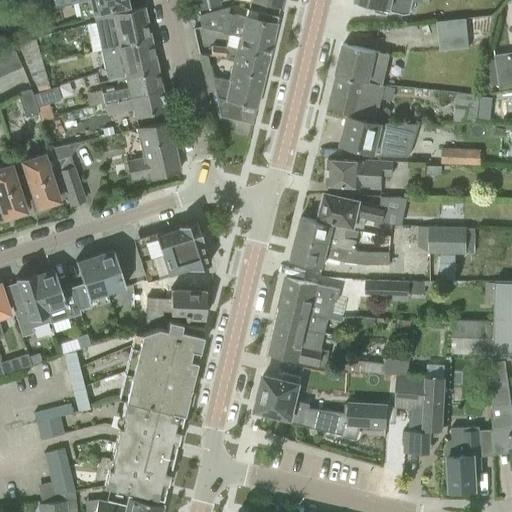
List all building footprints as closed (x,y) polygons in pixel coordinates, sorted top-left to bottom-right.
[(47,0),(49,8),(77,1),(80,16),(126,5),(124,0),(47,0)] [(194,0),(196,10),(219,5),(218,0),(194,0)] [(353,0),(353,1),(374,6),(373,12),(386,15),(387,10),(401,13),(410,13),(413,0),(411,0),(353,0)] [(255,18),(227,11),(228,6),(198,15),(200,27),(201,28),(237,36),(271,44),(277,16),(257,10),(255,18)] [(150,39),(143,7),(95,18),(102,48),(115,45),(116,46),(150,39)] [(464,18),(437,21),(440,49),(467,46),(464,18)] [(265,66),(271,44),(237,36),(234,47),(226,46),(225,49),(212,47),(212,43),(204,42),(201,28),(200,27),(192,28),(197,53),(198,53),(206,54),(233,58),(234,59),(265,66)] [(21,53),(26,66),(42,63),(35,38),(19,44),(21,53)] [(157,69),(150,39),(116,46),(122,78),(125,77),(125,76),(157,69)] [(10,43),(0,47),(0,51),(8,72),(21,66),(10,43)] [(390,54),(375,51),(343,43),(336,73),(368,81),(382,84),(390,54)] [(0,75),(8,72),(0,51),(0,75)] [(211,76),(206,54),(198,53),(203,78),(211,76)] [(260,88),(265,66),(234,59),(233,58),(228,80),(229,80),(260,88)] [(49,88),(42,63),(26,66),(37,91),(31,93),(32,94),(44,90),(49,88)] [(161,88),(157,69),(125,76),(125,77),(126,84),(100,89),(103,101),(161,88)] [(376,118),(385,85),(382,84),(368,81),(336,73),(327,107),(361,115),(376,118)] [(229,80),(228,80),(211,76),(203,78),(206,92),(214,90),(216,98),(256,107),(260,88),(229,80)] [(165,109),(161,88),(103,101),(105,114),(132,108),(133,116),(165,109)] [(36,113),(28,89),(16,93),(24,117),(36,113)] [(52,117),(44,90),(32,94),(40,121),(52,117)] [(458,92),(454,115),(471,118),(475,94),(458,92)] [(480,107),(479,118),(491,119),(492,108),(480,107)] [(347,115),(340,144),(357,148),(360,149),(360,151),(364,152),(374,155),(378,155),(408,156),(409,155),(406,155),(407,124),(419,124),(399,123),(380,122),(367,119),(347,115)] [(172,138),(168,121),(136,128),(139,145),(172,138)] [(111,126),(102,129),(103,135),(113,133),(111,126)] [(179,170),(172,138),(139,145),(142,157),(126,160),(131,181),(179,170)] [(84,199),(65,144),(50,147),(58,171),(69,204),(84,199)] [(442,147),(442,162),(481,164),(482,148),(442,147)] [(63,191),(50,151),(21,160),(35,206),(57,199),(55,193),(63,191)] [(393,163),(348,159),(328,158),(326,184),(360,187),(360,184),(382,185),(382,172),(392,173),(393,163)] [(0,166),(0,211),(2,217),(24,210),(9,164),(0,166)] [(441,174),(441,166),(424,166),(424,174),(441,174)] [(389,210),(384,209),(385,207),(325,193),(320,217),(364,228),(366,219),(375,221),(375,224),(385,226),(389,210)] [(354,251),(358,230),(329,224),(300,217),(295,238),(333,247),(354,251)] [(152,235),(165,274),(190,266),(191,268),(209,262),(196,224),(199,223),(198,220),(195,221),(195,219),(176,225),(177,226),(152,235)] [(467,227),(429,226),(428,253),(466,254),(466,253),(467,228),(467,227)] [(366,251),(354,251),(333,247),(295,238),(290,259),(322,267),(325,257),(345,261),(367,264),(389,264),(388,251),(366,251)] [(124,285),(112,248),(93,254),(105,292),(124,285)] [(105,292),(93,254),(74,260),(82,283),(71,286),(78,309),(89,305),(87,298),(105,292)] [(440,254),(440,279),(454,279),(455,254),(440,254)] [(78,309),(71,286),(60,290),(52,267),(34,273),(34,271),(33,271),(49,323),(80,313),(78,309)] [(49,323),(33,271),(30,272),(30,274),(19,278),(18,276),(14,277),(22,302),(11,305),(19,328),(21,336),(32,333),(30,329),(49,323)] [(333,318),(340,289),(285,277),(278,307),(310,314),(312,315),(328,319),(328,317),(333,318)] [(409,280),(366,279),(365,294),(384,294),(384,299),(409,300),(409,280)] [(411,281),(411,291),(424,291),(424,281),(411,281)] [(494,321),(493,351),(511,351),(511,281),(495,281),(494,321)] [(0,315),(8,313),(4,301),(0,287),(0,337),(3,337),(0,328),(0,315)] [(183,312),(183,317),(203,317),(204,289),(170,288),(169,297),(138,296),(138,297),(133,299),(132,309),(133,309),(133,319),(132,327),(151,320),(151,322),(163,316),(163,311),(183,312)] [(321,349),(328,319),(312,315),(310,314),(278,307),(267,354),(325,367),(329,351),(321,349)] [(132,330),(132,327),(133,319),(116,325),(119,335),(132,330)] [(190,380),(195,360),(188,358),(190,348),(198,350),(203,328),(167,319),(165,329),(158,327),(138,334),(122,398),(182,413),(187,393),(185,389),(182,388),(184,382),(186,383),(190,380)] [(451,320),(451,353),(493,353),(493,351),(494,321),(451,320)] [(57,345),(60,354),(78,348),(75,339),(57,345)] [(77,360),(74,350),(63,354),(66,363),(77,360)] [(26,352),(10,358),(14,370),(30,364),(26,352)] [(397,374),(407,375),(409,357),(385,355),(384,363),(383,372),(397,373),(397,374)] [(383,372),(384,363),(349,359),(348,364),(339,363),(338,368),(383,372)] [(79,369),(77,360),(66,363),(68,372),(79,369)] [(511,413),(504,360),(492,362),(492,429),(492,430),(507,428),(511,458),(511,413)] [(81,379),(79,369),(68,372),(70,382),(81,379)] [(263,374),(254,409),(262,411),(273,414),(272,417),(290,422),(294,401),(300,376),(283,372),(281,379),(263,374)] [(424,409),(426,376),(421,376),(407,375),(397,374),(395,407),(424,409)] [(441,429),(442,409),(443,377),(426,376),(424,409),(423,430),(405,430),(404,451),(429,452),(430,429),(441,429)] [(84,388),(81,379),(70,382),(72,391),(84,388)] [(86,397),(84,388),(72,391),(75,400),(86,397)] [(88,407),(86,397),(75,400),(77,409),(88,407)] [(174,448),(182,413),(122,398),(114,433),(112,441),(102,484),(162,499),(172,455),(174,448)] [(294,401),(290,422),(291,422),(343,435),(346,422),(385,426),(385,417),(394,418),(395,407),(342,404),(342,413),(310,408),(310,405),(294,401)] [(70,403),(58,406),(60,415),(72,412),(70,403)] [(60,415),(58,406),(45,409),(48,418),(59,415),(60,415)] [(48,418),(45,409),(33,412),(36,421),(48,418)] [(61,424),(59,415),(48,418),(50,427),(61,424)] [(50,427),(48,418),(36,421),(38,430),(50,427)] [(64,433),(61,424),(50,427),(52,436),(64,433)] [(481,468),(481,456),(493,454),(492,430),(492,429),(479,429),(479,426),(451,427),(452,439),(448,439),(449,456),(448,456),(450,489),(476,488),(475,468),(481,468)] [(52,436),(50,427),(38,430),(40,439),(52,436)] [(53,450),(55,458),(58,468),(68,466),(63,447),(53,450)] [(55,458),(53,450),(43,452),(45,460),(55,458)] [(58,468),(55,458),(45,460),(48,471),(58,468)] [(73,485),(68,466),(58,468),(60,478),(63,487),(73,485)] [(60,478),(58,468),(48,471),(50,480),(60,478)] [(63,487),(60,478),(50,480),(52,490),(63,487)] [(63,491),(74,490),(73,485),(63,487),(52,490),(55,500),(64,500),(63,491)] [(76,511),(74,490),(63,491),(64,500),(64,511),(76,511)] [(102,511),(158,511),(160,503),(127,495),(125,505),(96,498),(94,510),(102,511)] [(64,511),(64,500),(55,500),(38,502),(38,511),(64,511)]
